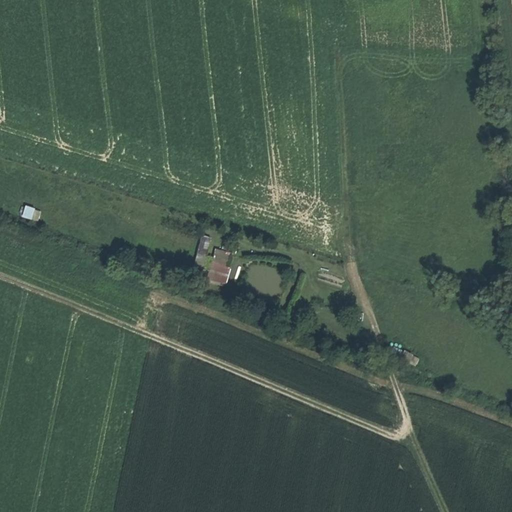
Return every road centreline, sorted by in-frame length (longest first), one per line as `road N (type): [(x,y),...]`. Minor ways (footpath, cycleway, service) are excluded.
road 1 (track): [(442,511),(353,270),(337,0)]
road 2 (track): [(420,462),(394,439),(0,279)]
road 3 (track): [(393,381),(511,423)]
